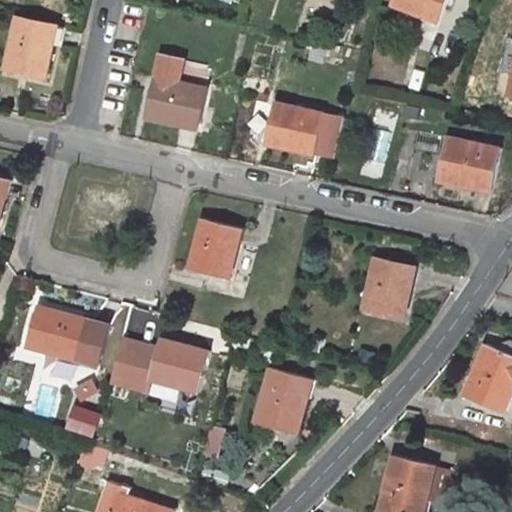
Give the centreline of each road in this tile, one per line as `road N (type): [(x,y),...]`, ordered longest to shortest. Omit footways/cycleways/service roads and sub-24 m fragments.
road 1 (residential): [(175,169),(147,286),(28,254),(57,141)]
road 2 (residential): [(282,511),(425,361),(510,243)]
road 3 (residential): [(175,169),(510,243)]
road 4 (residential): [(111,0),(83,147)]
